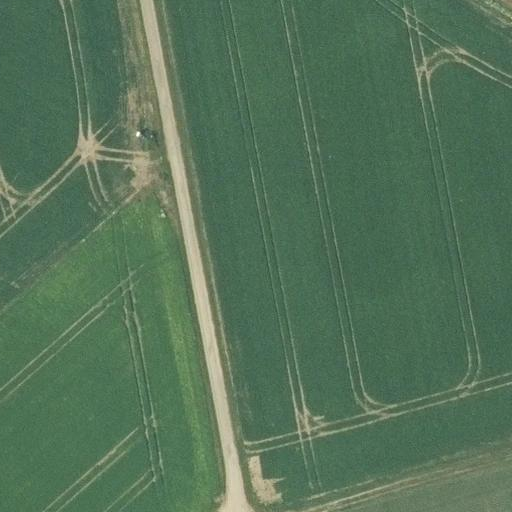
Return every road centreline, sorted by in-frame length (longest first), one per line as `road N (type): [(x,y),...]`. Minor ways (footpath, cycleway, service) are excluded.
road 1 (unclassified): [(144,0),(236,511)]
road 2 (track): [(326,511),(511,456)]
